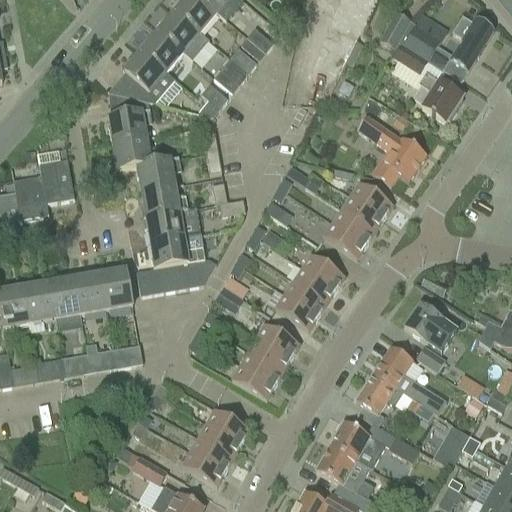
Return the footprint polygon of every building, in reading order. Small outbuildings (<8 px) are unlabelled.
[(199,39),(216,19),(194,0),(189,0),(174,18),(199,39)] [(194,0),(216,19),(232,0),(194,0)] [(357,0),(369,10),(373,0),(357,0)] [(340,81),(346,69),(350,71),(364,42),(360,40),(368,22),(342,9),(313,69),(340,81)] [(208,46),(199,39),(174,18),(157,38),(182,59),(191,66),(208,46)] [(394,57),(409,29),(394,21),(379,49),(394,57)] [(474,26),(472,29),(461,22),(451,39),(462,45),(442,78),(460,90),(493,37),(474,26)] [(286,31),(283,42),(294,45),(297,33),(296,33),(286,31)] [(414,32),(401,52),(427,68),(440,48),(414,32)] [(264,60),(272,50),(254,35),(246,44),(264,60)] [(164,79),(182,59),(157,38),(140,58),(164,79)] [(258,67),(264,60),(246,44),(240,52),(258,67)] [(401,52),(393,64),(397,67),(419,81),(427,68),(401,52)] [(229,65),(232,68),(248,80),(256,70),(237,55),(229,65)] [(173,87),(164,79),(140,58),(123,78),(125,80),(107,100),(153,111),(173,87)] [(231,100),(239,90),(220,75),(212,85),(216,88),(231,100)] [(418,96),(413,104),(423,111),(421,114),(428,119),(445,130),(462,104),(445,93),(425,80),(423,84),(418,91),(420,93),(418,96)] [(226,106),(211,93),(208,91),(199,101),(208,107),(219,116),(226,106)] [(110,136),(113,151),(145,145),(143,130),(150,128),(148,117),(153,111),(107,100),(112,124),(106,125),(108,137),(110,136)] [(311,100),(311,115),(334,115),(334,101),(311,100)] [(197,121),(196,121),(206,123),(212,125),(219,116),(208,107),(197,121)] [(206,124),(206,123),(196,121),(197,121),(192,120),(194,136),(208,134),(206,124)] [(398,120),(393,129),(401,135),(407,126),(398,120)] [(425,162),(409,151),(402,146),(400,147),(366,124),(356,137),(387,158),(371,180),(373,181),(390,193),(397,182),(407,189),(425,162)] [(205,161),(217,159),(214,139),(202,141),(205,161)] [(155,158),(148,159),(145,145),(113,151),(115,165),(113,165),(115,177),(135,174),(157,169),(155,158)] [(73,205),(67,167),(65,155),(58,156),(60,168),(38,171),(40,183),(41,183),(46,210),(73,205)] [(310,157),(307,164),(316,169),(319,162),(310,157)] [(29,158),(24,159),(24,162),(25,170),(36,169),(34,158),(29,158)] [(217,159),(205,161),(208,180),(221,178),(217,159)] [(172,178),(179,176),(177,165),(157,169),(135,174),(137,184),(139,184),(141,198),(174,192),(172,178)] [(326,173),(325,179),(349,185),(353,179),(326,173)] [(291,174),(286,181),(305,193),(309,186),(291,174)] [(48,222),(46,210),(41,183),(40,183),(12,188),(14,200),(16,200),(20,227),(48,222)] [(309,186),(305,193),(313,198),(320,188),(311,183),(309,186)] [(292,190),(283,185),(271,204),(280,209),(292,190)] [(0,242),(22,239),(20,227),(16,200),(14,200),(12,188),(5,189),(7,201),(0,202),(0,242)] [(358,188),(349,202),(383,225),(392,211),(358,188)] [(218,211),(226,209),(223,190),(210,192),(214,212),(218,211)] [(184,206),(177,207),(174,192),(141,198),(144,213),(142,213),(143,223),(186,216),(184,206)] [(349,202),(339,215),(373,238),(383,225),(349,202)] [(221,223),(244,219),(242,207),(226,209),(218,211),(221,223)] [(183,244),(199,241),(194,215),(186,216),(143,223),(145,235),(148,235),(150,248),(183,242),(183,243),(183,244)] [(339,215),(330,229),(364,252),(373,238),(339,215)] [(330,229),(321,242),(355,265),(364,252),(330,229)] [(252,256),(264,237),(258,233),(246,252),(252,256)] [(268,236),(261,247),(274,255),(281,245),(268,236)] [(183,242),(150,248),(153,264),(150,264),(152,276),(158,275),(159,274),(171,272),(180,271),(183,270),(189,269),(203,267),(201,253),(199,241),(183,244),(183,243),(183,242)] [(344,283),(310,260),(301,274),(334,297),(344,283)] [(237,283),(248,265),(242,261),(230,279),(237,283)] [(203,292),(215,271),(207,266),(203,267),(189,269),(183,270),(187,295),(203,292)] [(175,297),(187,295),(183,270),(180,271),(171,272),(175,297)] [(163,299),(175,297),(171,272),(159,274),(163,299)] [(152,301),(163,299),(159,274),(158,275),(152,276),(148,276),(152,301)] [(326,310),(334,297),(301,274),(292,287),(326,310)] [(140,303),(152,301),(148,276),(135,279),(140,303)] [(132,312),(130,305),(125,277),(112,279),(112,283),(100,285),(106,317),(112,315),(132,312)] [(80,321),(106,317),(100,285),(100,281),(86,284),(86,287),(74,289),(80,321)] [(242,307),(240,305),(247,294),(229,283),(222,294),(214,309),(234,321),(242,307)] [(55,326),(80,321),(74,289),(74,286),(60,288),(60,292),(49,294),(55,326)] [(292,287),(283,301),(317,323),(326,310),(292,287)] [(28,330),(55,326),(49,294),(48,290),(34,293),(35,297),(23,299),(28,330)] [(0,302),(0,317),(0,320),(3,335),(28,330),(23,299),(22,295),(8,297),(9,301),(0,302)] [(283,301),(274,314),(307,337),(317,323),(283,301)] [(419,311),(403,334),(420,346),(426,350),(440,359),(447,348),(448,347),(455,337),(442,328),(419,311)] [(497,338),(492,348),(493,348),(511,357),(511,367),(511,370),(511,317),(508,316),(499,333),(498,336),(497,338)] [(230,329),(216,322),(211,330),(224,338),(230,329)] [(255,343),(290,364),(298,350),(263,329),(255,343)] [(485,332),(477,348),(489,355),(492,348),(497,338),(485,332)] [(206,340),(198,336),(187,355),(196,359),(206,340)] [(282,378),(290,364),(255,343),(247,357),(282,378)] [(135,372),(142,370),(138,352),(112,356),(113,364),(135,372)] [(403,382),(412,368),(390,354),(372,381),(400,400),(401,399),(410,404),(410,406),(424,414),(436,421),(445,407),(403,382)] [(444,369),(424,355),(416,367),(436,381),(444,369)] [(109,376),(113,364),(112,356),(86,360),(88,368),(109,376)] [(247,357),(238,371),(274,392),(282,378),(247,357)] [(0,369),(9,369),(8,359),(0,360),(0,369)] [(83,381),(88,368),(86,360),(62,365),(65,384),(83,381)] [(57,385),(65,384),(62,365),(35,369),(36,370),(35,371),(36,378),(57,385)] [(9,369),(0,369),(0,392),(0,395),(14,393),(10,375),(9,369)] [(35,371),(10,375),(14,393),(32,389),(36,378),(35,371)] [(238,371),(230,385),(265,406),(274,392),(238,371)] [(393,412),(400,400),(372,381),(355,408),(377,422),(386,408),(393,412)] [(462,382),(457,390),(478,403),(483,395),(462,382)] [(162,406),(167,396),(160,392),(154,402),(162,406)] [(494,396),(485,411),(500,419),(509,404),(494,396)] [(156,416),(162,406),(154,402),(149,411),(156,416)] [(474,405),(466,417),(476,423),(483,411),(474,405)] [(419,422),(424,414),(410,406),(405,414),(406,415),(405,416),(418,424),(419,422)] [(248,436),(232,427),(212,416),(204,430),(239,450),(248,436)] [(137,431),(145,435),(150,425),(143,421),(137,431)] [(343,428),(329,454),(355,468),(355,467),(368,474),(371,475),(384,452),(368,442),(343,428)] [(231,465),(239,450),(204,430),(196,445),(231,465)] [(139,445),(145,435),(137,431),(132,440),(139,445)] [(450,432),(432,466),(449,475),(450,476),(453,470),(460,456),(464,449),(468,442),(450,432)] [(468,442),(464,449),(464,450),(475,456),(479,449),(468,442)] [(394,444),(387,457),(411,470),(418,457),(394,444)] [(231,465),(196,445),(187,459),(223,479),(231,465)] [(475,456),(464,450),(460,457),(471,463),(475,456)] [(120,452),(115,461),(126,467),(131,458),(120,452)] [(358,502),(355,500),(368,474),(355,467),(355,468),(329,454),(316,477),(338,491),(344,494),(338,505),(350,511),(370,511),(357,504),(358,502)] [(215,494),(223,479),(187,459),(179,474),(197,484),(215,494)] [(138,464),(131,477),(159,492),(166,480),(138,464)] [(511,476),(505,472),(494,492),(511,502),(511,476)] [(0,483),(33,502),(37,495),(38,495),(1,474),(0,476),(0,483)] [(451,484),(447,492),(458,498),(462,490),(451,484)] [(83,510),(89,498),(77,491),(70,503),(83,510)] [(458,498),(447,492),(438,509),(437,511),(450,511),(452,509),(456,511),(462,500),(458,498)] [(483,511),(511,511),(511,502),(494,492),(483,511)] [(163,493),(152,511),(197,511),(186,505),(178,501),(163,493)] [(304,498),(296,511),(350,511),(338,505),(334,503),(333,503),(328,511),(304,498)] [(44,499),(40,507),(51,511),(61,511),(63,509),(57,505),(44,499)]
